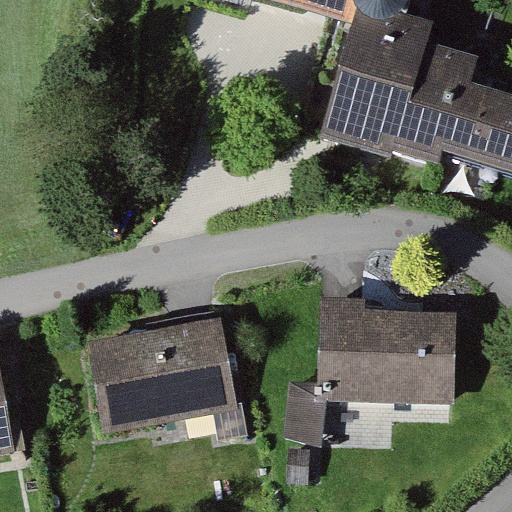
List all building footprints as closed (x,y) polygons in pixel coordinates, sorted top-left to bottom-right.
[(276,0),(339,16),(361,0),(276,0)] [(486,44),(359,6),(322,130),(511,186),(511,97),(473,86),(486,44)] [(452,319),(321,312),(316,401),(448,408),(452,319)] [(226,329),(94,350),(105,423),(237,403),(226,329)] [(0,404),(0,470),(12,468),(0,404)] [(330,441),(393,441),(393,409),(331,409),(330,441)]
